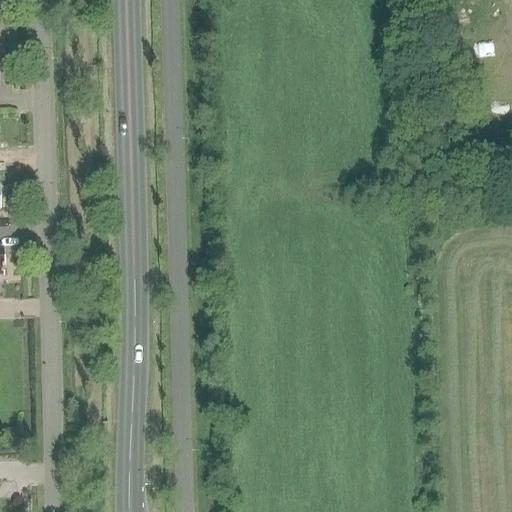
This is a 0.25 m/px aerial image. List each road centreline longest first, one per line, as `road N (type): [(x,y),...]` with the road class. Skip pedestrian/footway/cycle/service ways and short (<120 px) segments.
road 1 (unclassified): [(185,511),(169,0)]
road 2 (residential): [(56,511),(43,0)]
road 3 (primary): [(130,511),(128,0)]
